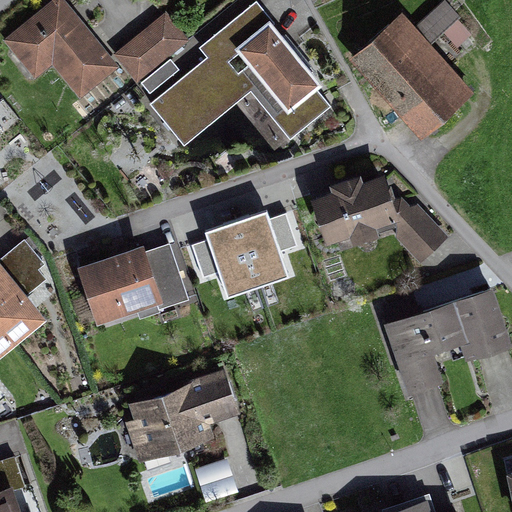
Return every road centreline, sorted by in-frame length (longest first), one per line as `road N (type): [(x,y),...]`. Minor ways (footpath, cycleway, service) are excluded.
road 1 (residential): [(370,141),(120,225)]
road 2 (residential): [(511,425),(271,511)]
road 3 (residential): [(370,141),(511,282)]
